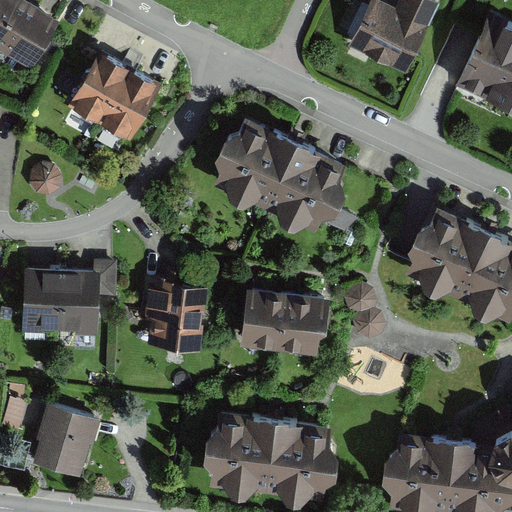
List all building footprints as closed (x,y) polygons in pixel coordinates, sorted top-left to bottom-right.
[(0,0),(0,50),(33,70),(61,21),(24,0),(0,0)] [(411,66),(442,0),(403,0),(403,3),(396,0),(373,0),(355,40),(411,66)] [(511,100),(511,13),(491,3),(457,75),(511,100)] [(105,124),(136,67),(105,50),(74,108),(105,124)] [(136,141),(167,84),(136,67),(105,124),(136,141)] [(352,163),(251,117),(243,130),(227,137),(220,158),(225,172),(219,183),(233,190),(234,201),(246,206),(257,202),(285,214),(289,226),(298,230),(306,227),(321,231),(325,219),(341,214),(350,195),(345,179),(352,163)] [(49,189),(58,183),(59,173),(54,165),(43,163),(35,168),(33,178),(38,187),(49,189)] [(511,231),(445,200),(439,215),(425,221),(416,241),(421,256),(414,269),(428,275),(432,285),(446,291),(454,287),(481,300),(483,309),(495,316),(503,311),(511,315),(511,231)] [(25,265),(22,332),(46,334),(47,327),(80,328),(79,346),(101,347),(104,295),(117,296),(118,260),(95,259),(95,268),(25,265)] [(148,343),(200,350),(209,283),(143,274),(137,319),(151,321),(148,343)] [(373,309),(379,299),(376,286),(363,281),(351,285),(347,297),(350,307),(361,311),(373,309)] [(334,296),(247,286),(240,345),(320,355),(322,334),(329,335),(334,296)] [(386,326),(381,314),(371,311),(361,316),(356,324),(359,335),(368,341),(381,338),(386,326)] [(12,391),(7,419),(23,422),(28,393),(12,391)] [(97,441),(104,417),(47,401),(36,439),(40,440),(33,464),(81,478),(92,439),(97,441)] [(322,495),(336,498),(340,481),(352,474),(355,452),(343,440),(345,424),(210,406),(208,420),(198,428),(195,447),(202,457),(199,480),(238,486),(237,491),(265,496),(266,489),(299,493),(297,500),(320,503),(322,495)] [(511,441),(402,427),(401,443),(390,451),(388,476),(394,485),(394,500),(418,502),(421,510),(428,511),(438,505),(466,508),(469,511),(497,511),(500,511),(511,510),(511,441)]
